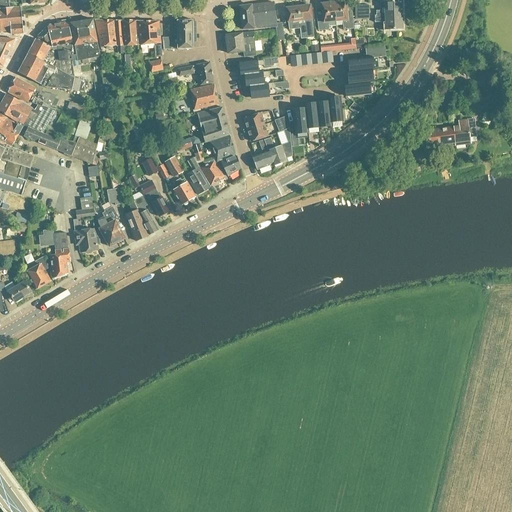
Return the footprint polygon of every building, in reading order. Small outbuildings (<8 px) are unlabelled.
[(7,0),(0,0),(0,7),(0,8),(9,8),(7,0)] [(345,0),(333,2),(335,21),(343,20),(344,29),(354,28),(352,12),(346,13),(345,0)] [(398,13),(402,13),(401,0),(385,1),(380,2),(380,10),(376,11),(376,15),(398,13)] [(247,6),(240,7),(243,29),(277,27),(276,23),(273,2),(247,6)] [(335,21),(333,2),(321,3),(323,16),(317,17),(318,30),(329,29),(328,22),(335,21)] [(314,37),(310,5),(286,8),(289,30),(300,29),(301,39),(314,37)] [(9,8),(0,8),(0,32),(12,31),(12,34),(17,34),(24,33),(21,7),(9,8)] [(398,13),(376,15),(375,15),(375,22),(386,22),(386,29),(403,28),(402,13),(398,13)] [(93,19),(70,23),(71,27),(78,64),(78,65),(92,62),(92,63),(100,62),(101,62),(100,56),(94,24),(93,20),(93,19)] [(177,38),(163,38),(164,49),(172,49),(172,47),(177,47),(177,49),(194,49),(193,19),(177,19),(177,38)] [(100,20),(95,20),(96,24),(100,46),(117,46),(116,35),(117,35),(117,32),(116,32),(115,20),(111,20),(102,20),(100,20)] [(124,46),(121,20),(115,20),(116,32),(117,32),(117,35),(116,35),(117,46),(120,46),(120,53),(124,53),(124,46)] [(138,45),(137,21),(121,20),(124,46),(138,45)] [(146,21),(137,21),(138,45),(154,44),(154,49),(162,48),(159,24),(159,22),(158,21),(154,21),(150,21),(146,21)] [(49,24),(38,37),(47,42),(49,41),(49,42),(51,41),(52,47),(57,46),(58,52),(59,58),(60,65),(59,70),(61,71),(68,75),(67,90),(71,90),(79,92),(81,80),(74,78),(71,59),(67,60),(67,56),(74,55),(72,43),(71,43),(67,22),(49,24)] [(276,30),(253,32),(254,39),(277,36),(276,30)] [(254,39),(253,32),(226,35),(228,54),(244,52),(244,57),(255,56),(254,39)] [(0,37),(0,53),(6,56),(14,39),(12,39),(0,37)] [(59,58),(58,52),(57,46),(52,47),(53,49),(51,49),(49,48),(50,46),(36,39),(28,54),(43,61),(59,70),(60,65),(59,58)] [(372,57),(372,58),(385,56),(386,57),(386,52),(385,45),(365,48),(366,58),(372,57)] [(294,46),(286,47),(287,56),(299,55),(298,46),(294,46)] [(162,48),(154,49),(155,57),(162,56),(163,56),(162,48)] [(43,61),(28,54),(18,73),(44,87),(45,87),(67,90),(68,75),(61,71),(59,70),(43,61)] [(348,72),(374,69),(372,58),(372,57),(366,58),(349,60),(350,71),(348,72)] [(161,60),(149,63),(151,73),(163,70),(161,60)] [(258,73),(269,71),(258,73),(257,66),(265,65),(264,60),(240,63),(241,75),(245,75),(258,73)] [(214,83),(209,63),(177,69),(179,77),(193,74),(193,72),(197,71),(200,86),(214,83)] [(493,86),(491,64),(479,64),(480,86),(493,86)] [(374,69),(348,72),(349,84),(345,84),(373,81),(372,70),(374,69)] [(270,76),(269,71),(258,73),(245,75),(247,87),(250,86),(263,85),(263,84),(275,83),(263,84),(263,77),(270,76)] [(178,82),(176,73),(166,75),(167,80),(164,81),(165,86),(178,82)] [(110,84),(118,83),(117,77),(102,79),(103,85),(109,84),(110,84)] [(15,78),(12,85),(8,92),(25,101),(28,102),(28,101),(37,105),(41,105),(43,101),(52,104),(56,106),(58,100),(55,99),(56,95),(46,94),(36,89),(15,78)] [(289,89),(289,81),(281,82),(282,89),(289,89)] [(373,82),(373,81),(345,84),(347,96),(370,94),(369,82),(373,82)] [(275,88),(275,83),(263,84),(263,85),(250,86),(252,98),(269,96),(268,89),(275,88)] [(179,90),(180,92),(159,95),(161,104),(170,100),(181,98),(187,97),(191,96),(194,110),(218,104),(214,85),(188,91),(182,92),(182,90),(179,90)] [(37,105),(35,110),(7,95),(0,105),(0,112),(17,123),(23,126),(24,125),(27,127),(35,130),(42,133),(45,128),(56,109),(41,105),(37,105)] [(328,102),(329,102),(331,122),(331,126),(332,126),(331,122),(343,121),(340,97),(328,98),(328,102)] [(89,106),(69,102),(67,112),(86,117),(89,106)] [(329,102),(328,102),(317,103),(319,127),(331,126),(331,122),(329,102)] [(305,104),(305,108),(307,128),(308,128),(308,132),(308,128),(319,127),(317,103),(305,104)] [(424,125),(430,105),(422,103),(415,122),(424,125)] [(201,128),(226,121),(222,108),(197,114),(201,128)] [(305,109),(293,110),(296,134),(308,132),(308,128),(307,128),(305,108),(305,109)] [(0,112),(0,140),(11,147),(19,133),(24,135),(24,136),(65,153),(64,154),(73,158),(74,157),(92,165),(95,151),(96,151),(97,144),(86,140),(79,137),(76,143),(60,138),(59,140),(42,133),(35,130),(27,127),(24,125),(23,126),(17,123),(0,112)] [(247,130),(264,125),(261,113),(244,119),(247,130)] [(286,116),(280,119),(285,130),(290,128),(290,127),(286,116)] [(81,118),(77,130),(69,127),(67,133),(79,137),(85,119),(81,118)] [(93,122),(85,119),(79,137),(86,140),(91,127),(93,122)] [(285,130),(280,119),(275,121),(279,132),(284,130),(285,130)] [(459,126),(453,127),(455,144),(455,146),(470,144),(467,120),(458,121),(459,126)] [(226,121),(201,128),(204,143),(230,135),(226,121)] [(264,125),(247,130),(251,141),(268,136),(264,125)] [(455,144),(453,127),(421,131),(423,141),(426,141),(426,147),(455,144)] [(269,138),(264,140),(273,164),(272,164),(273,166),(287,160),(286,158),(292,156),(290,128),(285,130),(284,130),(289,142),(284,144),(281,145),(282,146),(273,149),(269,138)] [(102,139),(124,139),(124,130),(120,130),(102,130),(102,139)] [(224,155),(235,151),(230,136),(210,142),(214,155),(223,152),(224,155)] [(189,138),(182,141),(178,143),(181,151),(192,147),(191,144),(189,138)] [(273,164),(264,140),(259,142),(263,152),(252,157),(257,170),(272,164),(273,164)] [(34,156),(11,147),(11,148),(6,146),(6,147),(0,143),(0,172),(17,179),(17,177),(21,166),(30,168),(34,156)] [(202,151),(199,145),(192,147),(195,154),(201,152),(202,151)] [(240,169),(235,151),(224,155),(223,152),(214,155),(217,162),(220,160),(228,176),(240,169)] [(201,152),(195,154),(197,161),(203,160),(201,152)] [(147,158),(148,160),(144,162),(151,175),(158,171),(152,158),(151,159),(150,157),(147,158)] [(183,171),(175,157),(165,163),(173,177),(183,171)] [(188,161),(193,171),(186,175),(198,194),(210,187),(198,168),(199,167),(194,158),(188,161)] [(203,161),(205,165),(200,168),(211,185),(214,186),(217,184),(217,181),(224,177),(214,161),(212,158),(203,161)] [(0,188),(3,190),(22,196),(23,190),(26,181),(17,177),(17,179),(0,172),(0,188)] [(129,178),(134,189),(139,186),(137,183),(139,182),(135,175),(129,178)] [(184,178),(181,180),(180,178),(173,183),(176,189),(173,190),(181,205),(183,204),(184,205),(187,203),(187,202),(195,197),(187,182),(184,178)] [(155,189),(151,181),(138,187),(143,195),(155,189)] [(119,188),(112,189),(112,190),(113,192),(114,200),(115,202),(116,205),(122,204),(119,188)] [(155,189),(143,195),(145,199),(148,204),(152,212),(153,211),(152,210),(155,209),(159,216),(169,211),(159,192),(157,193),(155,189)] [(143,195),(133,200),(139,212),(139,213),(144,223),(144,225),(149,235),(158,230),(146,210),(145,211),(143,207),(148,204),(145,199),(143,195)] [(82,210),(94,208),(92,197),(80,199),(82,210)] [(147,236),(133,200),(133,199),(128,201),(132,213),(126,215),(135,241),(147,236)] [(103,209),(101,205),(96,207),(99,214),(100,214),(102,213),(104,212),(103,209)] [(105,212),(102,213),(103,216),(117,242),(118,241),(120,242),(123,240),(123,239),(124,238),(115,221),(119,219),(112,207),(105,211),(105,212)] [(94,208),(82,210),(76,211),(77,219),(95,217),(94,208)] [(99,214),(97,215),(99,219),(98,223),(105,235),(103,236),(109,246),(110,245),(112,246),(115,245),(115,243),(117,242),(103,216),(102,213),(100,215),(100,214),(99,214)] [(25,224),(17,224),(17,232),(25,231),(25,224)] [(55,245),(54,234),(53,229),(43,230),(43,235),(39,236),(40,247),(55,245)] [(99,236),(98,236),(97,229),(75,232),(77,245),(79,244),(80,252),(97,250),(96,245),(101,244),(99,236)] [(55,245),(55,248),(56,255),(51,255),(53,278),(68,273),(66,260),(71,259),(69,249),(68,249),(66,233),(54,234),(55,245)] [(38,266),(27,272),(36,289),(51,281),(44,270),(49,267),(43,257),(35,261),(38,266)] [(3,282),(0,283),(0,290),(2,294),(6,293),(7,293),(9,292),(15,302),(31,292),(25,282),(15,287),(12,282),(5,287),(3,282)]
